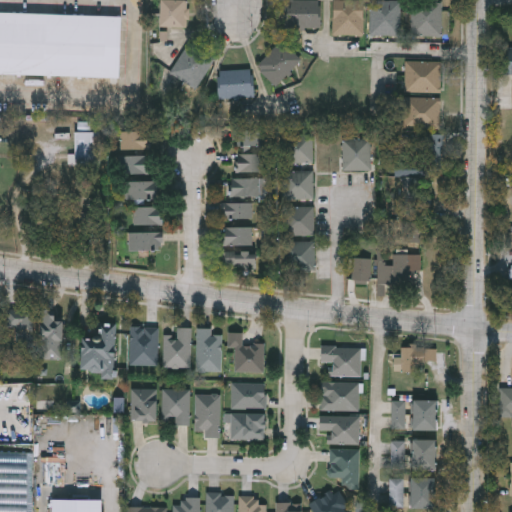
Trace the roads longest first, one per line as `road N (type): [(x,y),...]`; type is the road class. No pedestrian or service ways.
road 1 (tertiary): [(479,0),(473,511)]
road 2 (tertiary): [(476,327),(0,269)]
road 3 (residential): [(156,468),(286,464),(294,450),(294,307)]
road 4 (residential): [(189,293),(187,155)]
road 5 (residential): [(23,271),(15,196),(50,152)]
